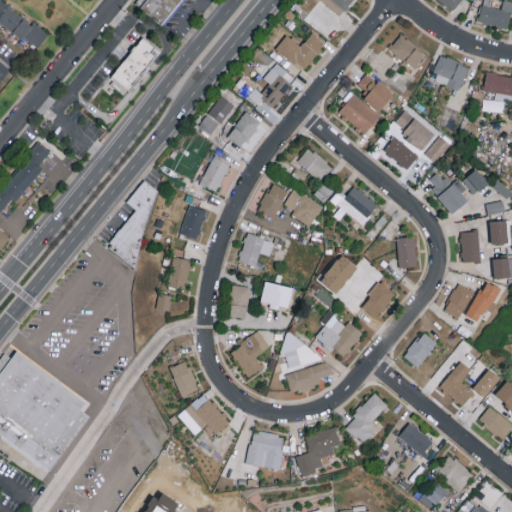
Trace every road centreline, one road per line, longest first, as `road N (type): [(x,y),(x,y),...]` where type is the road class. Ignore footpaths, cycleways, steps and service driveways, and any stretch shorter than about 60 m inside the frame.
road 1 (secondary): [(237,0),(0,289)]
road 2 (residential): [(299,111),(245,189),(221,245),(205,322),(211,367),(251,408)]
road 3 (residential): [(372,361),(433,286),(442,266),(436,230),(299,111)]
road 4 (secondary): [(0,334),(208,79)]
road 5 (residential): [(0,144),(119,0)]
road 6 (residential): [(511,477),(372,361)]
road 7 (residential): [(251,408),(284,417),(334,406),(372,361)]
road 8 (residential): [(299,111),(390,0)]
road 9 (residential): [(401,0),(449,37),(511,56)]
